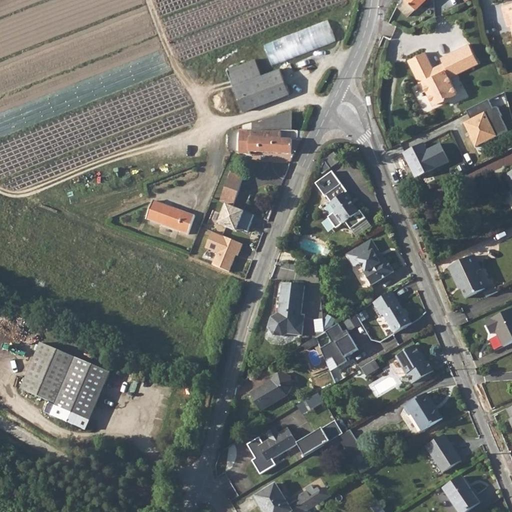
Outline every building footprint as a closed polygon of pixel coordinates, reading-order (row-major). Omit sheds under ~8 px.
[(403,0),(397,6),(408,17),(425,0),(403,0)] [(267,44),(273,64),(323,48),(316,28),(267,44)] [(426,53),(408,61),(419,84),(422,83),(433,106),(457,94),(449,78),(478,64),(469,45),(442,59),(444,64),(446,67),(435,72),(434,69),(426,53)] [(257,59),(228,69),(245,110),(290,91),(281,67),(263,74),(257,59)] [(434,69),(435,72),(446,67),(444,64),(434,69)] [(470,119),(463,122),(474,147),(509,131),(498,106),(493,109),(489,100),(466,110),(470,119)] [(244,124),(244,129),(293,129),(294,111),(244,124)] [(293,147),(297,147),(302,136),(282,136),(282,131),(239,130),(238,154),(251,154),(251,151),(293,153),(293,147)] [(425,144),(404,153),(415,176),(447,162),(439,143),(427,148),(425,144)] [(232,171),(221,201),(224,201),(235,205),(245,175),(232,171)] [(348,192),(342,185),(333,172),(316,184),(326,198),(327,197),(332,203),(331,204),(336,211),(328,217),(337,228),(344,223),(346,222),(351,229),(366,218),(361,211),(359,212),(346,193),(348,192)] [(154,199),(147,218),(190,233),(196,215),(154,199)] [(235,205),(224,201),(215,223),(236,231),(237,228),(249,232),(256,214),(235,205)] [(233,273),(245,244),(214,231),(207,248),(219,253),(214,265),(233,273)] [(372,240),(348,255),(355,266),(361,262),(367,271),(365,272),(372,284),(394,271),(386,259),(385,260),(383,257),(381,257),(379,253),(379,251),(372,240)] [(471,258),(446,269),(453,285),(455,284),(463,300),(479,293),(482,291),(474,273),(477,272),(471,258)] [(271,317),(268,326),(274,334),(283,335),(287,333),(302,335),(304,315),(301,315),(305,285),(283,282),(279,312),(271,317)] [(482,291),(479,293),(482,299),(494,294),(491,287),(482,291)] [(394,290),(379,299),(382,306),(379,308),(383,315),(385,314),(396,332),(414,322),(402,302),(401,303),(394,290)] [(511,309),(485,323),(490,335),(496,332),(503,347),(511,342),(511,309)] [(344,332),(339,323),(325,331),(330,341),(321,348),(331,371),(347,360),(346,357),(358,350),(346,330),(344,332)] [(77,359),(42,344),(23,391),(57,405),(77,359)] [(417,344),(398,355),(414,382),(435,370),(429,360),(426,362),(423,357),(425,356),(417,344)] [(77,359),(52,416),(86,431),(111,373),(77,359)] [(377,359),(363,369),(368,377),(382,367),(377,359)] [(274,379),(252,392),(261,409),(288,393),(293,386),(294,384),(292,378),(292,377),(285,371),(278,374),(274,379)] [(428,393),(405,407),(410,415),(412,414),(423,431),(444,418),(428,393)] [(336,422),(315,434),(322,447),(325,445),(338,437),(343,434),(336,422)] [(259,437),(248,444),(256,458),(252,460),(261,474),(277,465),(273,458),(298,444),(289,428),(279,433),(276,428),(267,433),(270,439),(263,443),(259,437)] [(343,434),(338,437),(342,444),(352,460),(364,453),(350,430),(343,434)] [(315,434),(298,444),(305,456),(322,447),(315,434)] [(446,435),(427,447),(443,473),(462,460),(446,435)] [(338,437),(325,445),(329,451),(342,444),(338,437)] [(463,476),(444,489),(452,501),(459,511),(467,511),(481,503),(463,476)] [(305,511),(307,511),(323,501),(332,495),(327,487),(322,491),(319,487),(316,489),(313,484),(306,488),(307,490),(297,496),(299,499),(290,505),(277,484),(256,496),(266,511),(305,511)]
